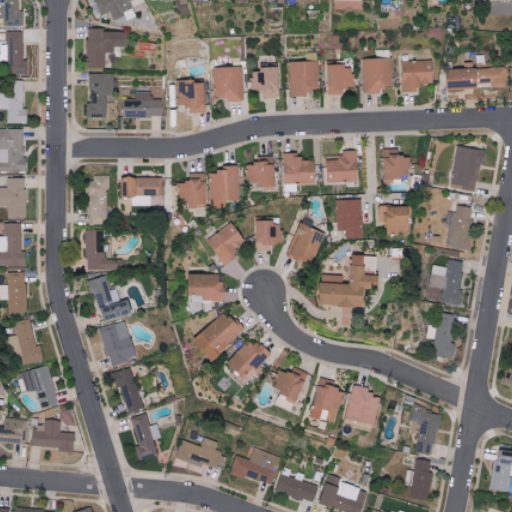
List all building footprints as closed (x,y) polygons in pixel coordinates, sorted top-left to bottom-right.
[(0,0),(0,18),(5,18),(6,26),(25,26),(25,11),(22,11),(22,0),(0,0)] [(130,1),(131,0),(95,0),(102,16),(111,12),(115,22),(135,15),(130,1)] [(128,31),(88,30),(88,68),(106,68),(106,53),(116,53),(116,47),(128,47),(128,31)] [(24,60),(25,32),(7,31),(6,45),(0,45),(0,50),(0,61),(11,62),(11,74),(29,74),(29,60),(24,60)] [(363,59),(365,94),(386,93),(386,86),(392,86),(392,58),(363,59)] [(320,89),(319,62),(290,62),(291,96),(313,95),(313,89),(320,89)] [(403,93),(420,92),(420,84),(434,84),(434,62),(402,62),(403,93)] [(344,95),(344,90),(355,89),(354,66),(328,66),(330,95),(344,95)] [(213,68),(214,96),(227,96),(227,102),(244,102),(243,67),(213,68)] [(483,68),(484,86),(509,85),(508,67),(483,68)] [(480,89),(479,68),(448,69),(448,90),(480,89)] [(265,98),(281,98),(280,69),(252,70),(252,91),(265,90),(265,98)] [(115,74),(91,74),(91,104),(88,104),(88,117),(107,117),(107,96),(115,96),(115,74)] [(0,91),(0,108),(7,109),(7,123),(27,123),(27,109),(23,109),(23,80),(12,80),(12,92),(0,91)] [(207,113),(206,82),(177,82),(178,106),(189,106),(189,114),(207,113)] [(164,100),(153,100),(153,93),(138,92),(138,100),(125,100),(124,117),(164,118),(164,100)] [(24,129),(0,128),(0,171),(28,171),(28,157),(24,157),(24,129)] [(488,150),(458,146),(452,187),(478,191),(481,164),(486,165),(488,150)] [(404,183),(404,175),(412,175),(412,155),(400,155),(400,149),(385,149),(386,183),(404,183)] [(328,160),(328,182),(360,181),(359,150),(342,151),(342,160),(328,160)] [(285,191),(298,191),(298,183),(317,184),(317,160),(301,160),(301,153),(285,152),(285,191)] [(277,185),(276,156),(258,156),(258,164),(249,165),(249,182),(259,182),(260,185),(277,185)] [(240,167),(212,168),(213,201),(240,200),(240,167)] [(208,203),(207,173),(191,173),(192,181),(181,182),(182,204),(208,203)] [(109,224),(107,176),(91,176),(93,225),(109,224)] [(162,177),(123,177),(123,198),(134,198),(134,205),(151,206),(151,196),(162,196),(162,177)] [(9,217),(26,217),(27,178),(9,178),(8,187),(0,186),(0,206),(9,206),(9,217)] [(363,199),(338,200),(339,231),(347,230),(347,239),(365,239),(363,199)] [(468,235),(473,207),(458,204),(450,247),(471,250),(473,236),(468,235)] [(380,223),(387,222),(387,233),(411,232),(410,205),(379,206),(380,223)] [(258,244),(264,244),(264,251),(273,251),(273,242),(283,242),(283,218),(258,219),(258,244)] [(0,265),(27,266),(27,251),(22,251),(22,223),(5,223),(5,236),(0,236),(0,265)] [(314,265),(325,232),(300,223),(288,256),(314,265)] [(224,266),(240,258),(235,248),(246,243),(236,224),(209,237),(224,266)] [(124,270),(124,259),(104,259),(104,231),(88,230),(87,270),(124,270)] [(323,304),(366,306),(367,288),(381,288),(381,275),(367,274),(367,255),(354,254),(353,283),(344,283),(345,275),(324,275),(323,304)] [(464,261),(448,259),(446,269),(432,267),(429,287),(443,289),(442,302),(462,305),(464,290),(460,290),(464,261)] [(9,285),(0,285),(0,299),(9,300),(9,312),(27,312),(26,273),(8,273),(9,285)] [(204,300),(225,300),(225,273),(191,274),(192,294),(204,294),(204,300)] [(92,280),(102,322),(134,314),(131,300),(121,302),(117,289),(110,290),(106,277),(92,280)] [(195,340),(214,360),(245,330),(227,310),(195,340)] [(429,339),(436,339),(434,355),(454,357),(455,344),(452,343),(455,314),(432,312),(429,339)] [(23,364),(44,360),(41,345),(36,346),(31,320),(15,323),(23,364)] [(137,358),(128,323),(102,330),(110,365),(137,358)] [(230,365),(249,379),(269,350),(250,337),(230,365)] [(42,409),(59,404),(49,366),(21,373),(26,393),(37,390),(42,409)] [(142,409),(133,367),(116,370),(126,412),(142,409)] [(276,405),(293,412),(309,374),(295,368),(293,374),(283,370),(275,387),(282,389),(276,405)] [(313,418),(338,422),(343,391),(336,390),(338,381),(320,378),(313,418)] [(345,427),(374,431),(379,395),(369,394),(370,387),(351,385),(345,427)] [(411,433),(420,434),(417,452),(435,454),(441,412),(415,408),(411,433)] [(154,439),(162,438),(159,424),(151,426),(148,414),(133,417),(139,446),(137,446),(139,458),(158,453),(154,439)] [(0,443),(24,444),(25,419),(6,419),(6,426),(0,425),(0,443)] [(33,448),(75,450),(76,433),(62,432),(62,420),(46,419),(45,431),(33,430),(33,448)] [(178,456),(223,471),(228,455),(216,451),(219,442),(206,437),(202,447),(183,440),(178,456)] [(280,455),(254,449),(252,460),(236,456),(232,474),(273,483),(280,455)] [(508,492),(511,476),(511,475),(511,450),(502,449),(500,462),(494,461),(490,489),(508,492)] [(428,501),(434,461),(418,458),(415,473),(414,473),(410,498),(428,501)] [(303,481),(305,474),(295,471),(295,470),(283,467),(277,492),(315,503),(320,485),(303,481)] [(322,504),(346,510),(344,511),(362,511),(368,488),(328,478),(322,504)]
